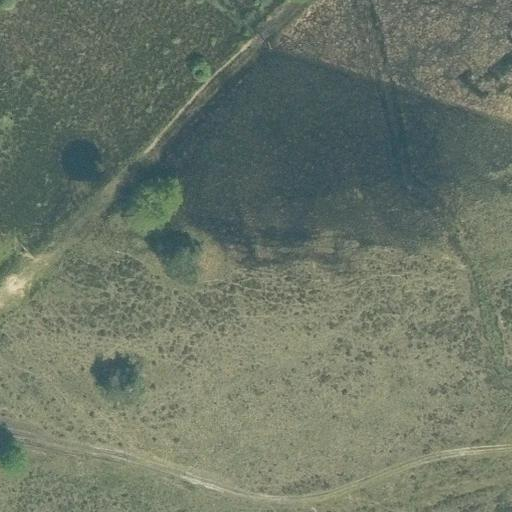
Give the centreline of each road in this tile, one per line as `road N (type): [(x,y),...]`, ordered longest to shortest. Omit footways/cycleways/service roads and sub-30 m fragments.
road 1 (track): [(0,434),(261,497),(307,497),(437,455),(511,445)]
road 2 (track): [(258,35),(0,295)]
